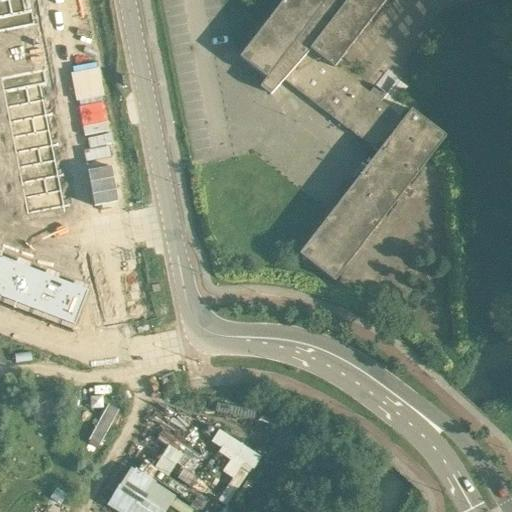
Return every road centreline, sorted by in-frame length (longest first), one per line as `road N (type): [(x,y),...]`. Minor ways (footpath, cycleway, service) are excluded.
road 1 (residential): [(126,0),(190,315)]
road 2 (residential): [(511,510),(464,441),(377,374),(338,357)]
road 3 (residential): [(338,357),(445,462),(474,511)]
road 4 (residential): [(338,357),(301,343),(208,334),(190,315)]
